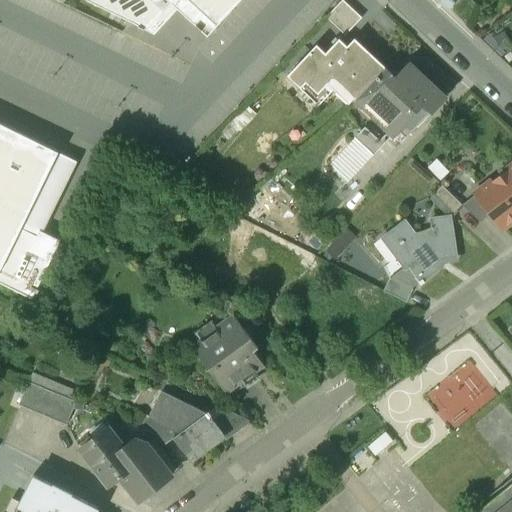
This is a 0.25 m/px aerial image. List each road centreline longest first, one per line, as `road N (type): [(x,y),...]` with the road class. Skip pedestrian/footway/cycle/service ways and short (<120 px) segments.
road 1 (residential): [(181,511),(511,276)]
road 2 (tertiary): [(401,0),(511,102)]
